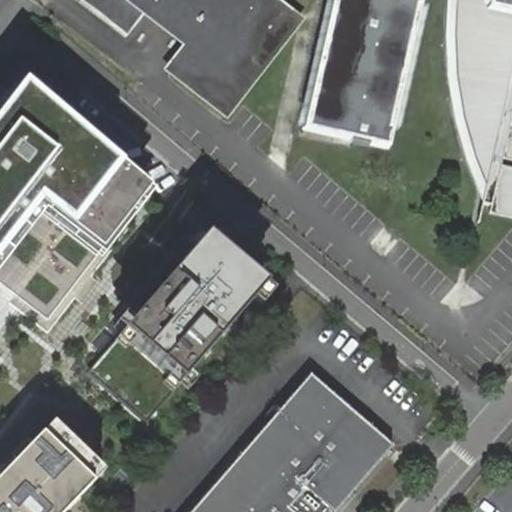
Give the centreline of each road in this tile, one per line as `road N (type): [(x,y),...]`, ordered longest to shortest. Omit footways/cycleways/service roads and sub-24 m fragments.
road 1 (residential): [(493,419),(22,35),(0,28)]
road 2 (residential): [(493,419),(413,511)]
